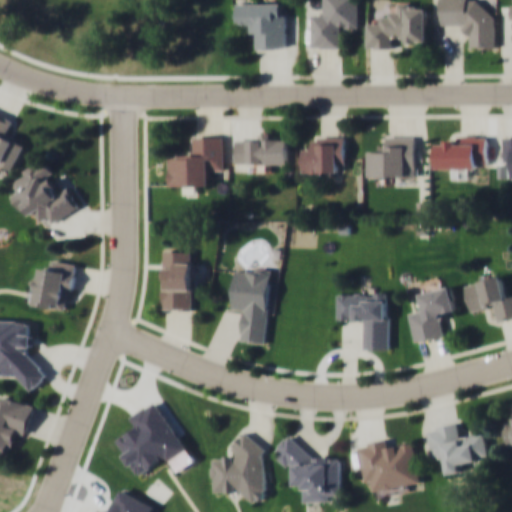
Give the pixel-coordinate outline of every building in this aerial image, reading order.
[(360,24),(360,0),(325,0),(325,12),(312,12),(313,45),(341,45),(341,24),(360,24)] [(497,46),(497,12),(487,12),(487,2),(474,2),(474,0),(441,0),(441,23),(464,23),(464,34),(473,34),(473,46),(497,46)] [(288,1),(238,1),(238,24),(250,24),(250,36),(258,36),(258,48),(288,48),(288,1)] [(368,46),(397,47),(398,37),(430,38),(430,8),(420,8),(420,1),(400,1),(399,13),(378,12),(378,21),(369,21),(368,46)] [(0,161),(15,168),(27,141),(9,134),(16,118),(0,110),(0,161)] [(288,161),(288,133),(257,133),(257,140),(236,140),(236,161),(288,161)] [(368,175),(417,175),(418,135),(388,134),(388,145),(369,145),(368,175)] [(488,134),(447,134),(447,143),(438,143),(438,167),(488,167),(488,134)] [(511,134),(503,134),(504,158),(511,158),(511,134)] [(191,135),(192,156),(170,156),(170,185),(213,184),(213,171),(225,171),(224,135),(191,135)] [(346,171),(346,135),(313,135),(313,146),(302,146),(302,171),(346,171)] [(81,205),(69,186),(60,191),(50,175),(56,171),(46,155),(13,175),(20,186),(12,191),(26,215),(36,209),(42,219),(49,215),(53,222),(81,205)] [(164,308),(194,308),(194,249),(164,249),(164,308)] [(78,262),(52,258),(50,268),(39,267),(34,303),(71,309),(78,262)] [(234,306),(244,307),(241,340),(267,342),(273,268),(237,265),(234,306)] [(466,281),(472,312),(495,308),(498,320),(511,317),(511,294),(508,295),(504,273),(466,281)] [(416,341),(446,335),(442,313),(459,310),(454,284),(418,291),(421,306),(409,308),(416,341)] [(338,290),(338,319),(361,319),(362,347),(391,347),(391,289),(338,290)] [(0,377),(37,378),(39,319),(0,317),(0,377)] [(0,454),(9,457),(16,431),(28,434),(36,403),(1,393),(0,397),(0,454)] [(429,426),(434,460),(446,458),(448,472),(470,469),(468,458),(490,454),(486,427),(462,431),(461,421),(429,426)] [(417,443),(392,447),(391,437),(360,442),(367,484),(378,482),(379,494),(424,487),(417,443)] [(342,455),(310,455),(310,438),(278,439),(278,462),(296,462),(296,484),(305,484),(306,500),(343,500),(342,455)] [(214,494),(266,492),(265,439),(238,439),(238,455),(213,456),(214,494)]
